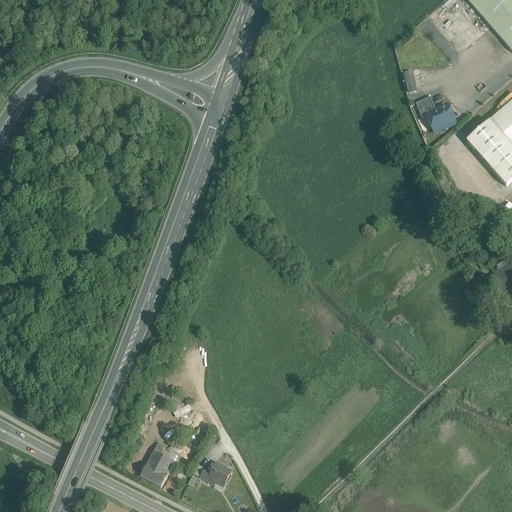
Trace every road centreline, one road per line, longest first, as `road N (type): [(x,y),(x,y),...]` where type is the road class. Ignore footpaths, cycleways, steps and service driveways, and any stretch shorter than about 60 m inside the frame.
road 1 (primary): [(217,106),(61,511)]
road 2 (primary): [(172,90),(112,73),(72,73),(26,99),(0,137)]
road 3 (secondary): [(157,511),(0,428)]
